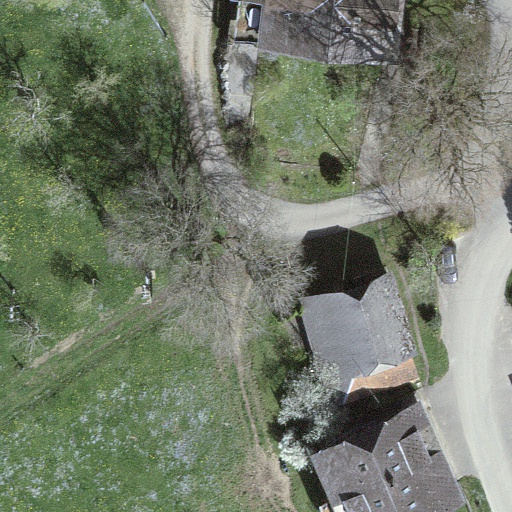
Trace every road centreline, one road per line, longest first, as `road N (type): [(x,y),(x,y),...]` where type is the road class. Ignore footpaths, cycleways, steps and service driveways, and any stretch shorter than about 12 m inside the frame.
road 1 (track): [(506,186),(431,188),(268,234),(131,314),(0,405)]
road 2 (track): [(511,502),(482,402),(477,344),(481,285),(506,186)]
